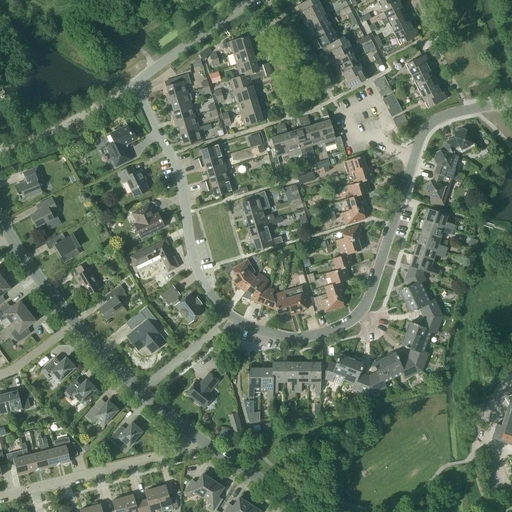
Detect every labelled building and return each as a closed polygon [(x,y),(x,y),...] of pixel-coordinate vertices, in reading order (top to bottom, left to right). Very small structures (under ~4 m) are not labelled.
[(304,15),(321,7),(317,0),(306,0),(296,5),(300,13),(302,12),(304,15)] [(379,0),(377,1),(383,12),(400,3),(397,0),(379,0)] [(383,12),(386,18),(382,20),(384,25),(388,23),(407,13),(404,6),(402,7),(400,3),(383,12)] [(304,20),(307,27),(327,18),(327,17),(331,15),(328,11),(324,13),(321,7),(304,15),(306,19),(304,20)] [(361,23),(371,18),(368,13),(359,18),(361,23)] [(411,20),(407,13),(388,23),(394,34),(411,25),(409,21),(411,20)] [(327,18),(307,27),(311,34),(313,33),(315,37),(332,28),(327,18)] [(368,26),(371,32),(377,29),(374,23),(368,26)] [(413,29),(411,25),(394,34),(399,45),(419,35),(415,28),(413,29)] [(318,49),(325,46),(325,45),(338,39),(337,39),(332,28),(315,37),(317,41),(315,42),(318,49)] [(331,51),(333,55),(350,47),(345,35),(337,39),(338,39),(325,45),(325,46),(329,53),(331,51)] [(230,46),(233,54),(254,47),(252,42),(250,43),(248,36),(224,43),(225,48),(230,46)] [(211,51),(208,47),(198,54),(203,60),(211,51)] [(254,47),(233,54),(236,65),(255,59),(253,52),(255,52),(254,47)] [(350,47),(333,55),(335,59),(333,60),(336,67),(356,57),(350,47)] [(411,75),(428,67),(426,63),(428,62),(424,55),(405,64),(411,75)] [(342,73),(344,77),(361,68),(356,57),(336,67),(340,74),(342,73)] [(236,65),(240,76),(240,77),(255,72),(257,78),(271,74),(268,63),(257,67),(255,59),(236,65)] [(411,75),(416,86),(436,76),(432,69),(430,71),(428,67),(411,75)] [(361,68),(344,77),(346,81),(344,82),(347,89),(367,79),(361,68)] [(230,87),(231,92),(252,86),(250,80),(257,78),(255,72),(240,77),(240,76),(230,79),(232,87),(230,87)] [(188,93),(185,85),(191,84),(188,74),(175,78),(176,83),(165,87),(168,94),(165,95),(167,99),(188,93)] [(379,88),(388,84),(384,76),(373,81),(376,87),(378,86),(379,88)] [(422,97),(439,89),(437,85),(439,84),(436,76),(416,86),(422,97)] [(392,91),(388,84),(379,88),(380,90),(378,91),(381,97),(392,91)] [(231,92),(229,93),(230,98),(235,97),(237,103),(258,96),(256,92),(254,92),(252,86),(231,92)] [(441,92),(439,89),(422,97),(427,108),(447,98),(443,91),(441,92)] [(170,103),(173,110),(191,104),(188,93),(167,99),(168,104),(170,103)] [(388,106),(397,102),(393,94),(382,99),(385,105),(387,104),(388,106)] [(259,101),(258,96),(237,103),(240,114),(259,109),(257,102),(259,101)] [(402,111),(397,102),(388,106),(389,109),(387,110),(391,117),(402,111)] [(195,116),(191,104),(173,110),(175,117),(172,118),(174,122),(195,116)] [(261,116),(259,109),(240,114),(244,126),(265,120),(264,115),(261,116)] [(324,121),(317,123),(323,142),(325,147),(336,143),(336,146),(342,144),(340,136),(335,138),(329,120),(326,110),(321,111),(324,121)] [(396,127),(407,121),(403,114),(393,119),(396,127)] [(178,126),(180,133),(198,127),(195,116),(174,122),(175,127),(178,126)] [(307,116),(303,117),(311,146),(323,142),(317,123),(310,126),(307,116)] [(311,146),(303,117),(298,119),(301,128),(294,130),(300,149),(302,154),(313,150),(311,146)] [(288,153),(300,149),(294,130),(287,133),(284,123),(280,124),(288,153)] [(276,156),(288,153),(280,124),(275,126),(278,135),(271,138),(276,156)] [(113,141),(105,145),(116,167),(131,159),(124,145),(137,139),(134,132),(131,133),(127,125),(109,134),(113,141)] [(198,127),(180,133),(182,140),(179,141),(181,146),(202,139),(200,133),(211,130),(210,125),(198,128),(198,127)] [(454,137),(446,141),(453,155),(459,157),(459,156),(479,146),(480,143),(475,133),(472,132),(468,134),(466,130),(462,128),(455,132),(454,136),(454,137)] [(251,136),(254,145),(264,142),(262,133),(251,136)] [(452,179),(459,157),(453,155),(446,141),(442,151),(440,150),(435,152),(433,159),(436,163),(436,164),(434,173),(452,179)] [(194,165),(222,156),(218,144),(200,150),(202,157),(192,160),(194,165)] [(226,168),(222,156),(194,165),(195,169),(205,166),(207,173),(226,168)] [(366,167),(363,156),(343,161),(347,174),(354,172),(354,171),(366,167)] [(307,172),(305,165),(299,167),(300,170),(298,171),(300,174),(307,172)] [(134,197),(148,190),(143,178),(144,177),(140,169),(134,172),(131,166),(118,172),(123,183),(126,181),(134,197)] [(371,166),(366,167),(354,171),(354,172),(356,179),(353,180),(354,184),(367,180),(374,178),(371,166)] [(229,179),(226,168),(207,173),(209,181),(199,184),(201,188),(229,179)] [(37,182),(41,180),(37,169),(22,175),(24,180),(23,184),(14,188),(20,201),(41,193),(37,182)] [(312,171),(297,176),(299,184),(315,179),(312,171)] [(443,205),(452,179),(434,173),(431,182),(430,181),(425,184),(423,190),(426,195),(430,196),(429,200),(430,203),(440,206),(443,205)] [(233,191),(229,179),(201,188),(202,192),(212,189),(214,197),(233,191)] [(351,190),(353,197),(362,194),(370,192),(367,180),(354,184),(341,187),(343,192),(351,190)] [(289,186),(292,194),(298,192),(295,184),(289,186)] [(246,187),(233,191),(234,196),(248,192),(246,187)] [(263,209),(269,208),(264,192),(255,195),(256,199),(241,203),(243,210),(241,211),(242,216),(263,209)] [(353,197),(345,199),(347,207),(345,207),(346,211),(346,212),(361,207),(366,206),(362,194),(353,197)] [(36,228),(39,227),(40,227),(45,225),(45,224),(53,220),(49,212),(56,209),(51,199),(39,205),(42,211),(30,217),(36,228)] [(159,222),(161,221),(157,213),(153,215),(148,205),(132,213),(137,223),(134,224),(141,238),(161,228),(159,222)] [(365,219),(361,207),(346,212),(346,211),(342,213),(346,225),(365,219)] [(246,220),(248,227),(274,219),(272,214),(265,216),(263,209),(242,216),(244,220),(246,220)] [(424,220),(453,230),(454,225),(445,222),(447,215),(428,209),(427,213),(425,212),(423,218),(425,219),(424,220)] [(330,221),(336,219),(333,211),(327,213),(330,221)] [(323,223),(329,221),(327,213),(321,215),(323,223)] [(248,234),(250,239),(271,232),(268,226),(282,222),(280,217),(274,219),(248,227),(250,234),(248,234)] [(421,229),(421,232),(440,238),(442,231),(451,234),(453,230),(424,220),(423,223),(422,223),(420,229),(421,229)] [(357,238),(362,237),(358,225),(341,230),(343,238),(335,240),(337,245),(338,245),(338,244),(357,238)] [(79,246),(72,234),(65,238),(61,232),(55,236),(58,242),(54,245),(58,252),(57,252),(64,263),(72,258),(78,254),(74,249),(79,246)] [(273,239),(271,232),(250,239),(251,244),(253,243),(256,250),(280,242),(279,237),(273,239)] [(437,245),(440,238),(421,232),(420,235),(418,234),(416,240),(418,241),(417,243),(445,252),(447,248),(437,245)] [(361,250),(357,238),(338,244),(338,245),(341,256),(349,253),(349,254),(361,250)] [(168,272),(179,266),(176,260),(173,261),(163,240),(129,257),(134,267),(159,255),(168,272)] [(413,252),(414,252),(413,254),(432,261),(434,254),(444,257),(445,252),(417,243),(416,246),(415,246),(413,252)] [(294,250),(293,244),(281,248),(283,258),(290,256),(288,251),(294,250)] [(332,267),(333,271),(345,267),(345,268),(353,265),(349,254),(349,253),(341,256),(332,258),(334,266),(332,267)] [(413,254),(412,258),(411,257),(409,264),(410,264),(409,266),(422,270),(438,275),(440,270),(430,267),(432,261),(413,254)] [(304,267),(310,265),(308,258),(302,260),(304,267)] [(236,286),(245,292),(247,290),(246,290),(255,277),(251,274),(255,272),(247,260),(232,269),(237,278),(233,280),(236,286)] [(83,288),(88,295),(102,286),(86,262),(75,269),(79,274),(74,277),(82,289),(83,288)] [(399,290),(404,301),(424,292),(420,283),(425,280),(422,274),(421,274),(422,270),(409,266),(406,276),(409,283),(408,284),(408,286),(399,290)] [(333,271),(325,273),(327,278),(329,277),(332,284),(341,281),(349,279),(345,268),(345,267),(333,271)] [(258,273),(255,277),(246,290),(247,290),(245,292),(242,296),(249,299),(250,297),(255,301),(255,302),(263,305),(270,288),(264,286),(268,281),(258,273)] [(1,278),(0,279),(0,303),(5,300),(0,295),(9,288),(1,278)] [(313,298),(315,302),(321,300),(325,299),(340,294),(345,293),(341,281),(332,284),(324,286),(326,294),(313,298)] [(119,301),(126,296),(123,292),(124,291),(120,285),(109,293),(113,298),(98,308),(106,319),(123,307),(119,301)] [(160,295),(168,305),(180,295),(172,285),(160,295)] [(301,286),(284,291),(286,298),(289,311),(290,316),(303,312),(302,310),(308,308),(301,286)] [(274,290),(270,288),(263,305),(276,310),(277,315),(289,311),(286,298),(284,291),(274,294),(273,292),(274,290)] [(422,311),(422,317),(442,316),(434,299),(429,301),(424,292),(404,301),(409,312),(419,308),(420,310),(421,309),(422,311)] [(203,312),(190,294),(176,304),(190,322),(203,312)] [(321,300),(315,302),(316,306),(322,304),(324,312),(344,306),(340,294),(325,299),(321,300)] [(7,317),(12,323),(27,311),(19,301),(11,308),(6,302),(0,307),(0,319),(1,321),(7,317)] [(152,352),(164,343),(157,333),(158,333),(151,325),(157,320),(146,307),(140,312),(148,321),(128,337),(137,349),(142,345),(146,345),(152,352)] [(34,320),(27,311),(12,323),(16,329),(10,333),(17,342),(30,333),(26,327),(34,320)] [(410,322),(405,333),(426,341),(430,332),(435,334),(442,316),(422,317),(422,323),(422,324),(420,324),(419,326),(410,322)] [(411,353),(407,357),(421,370),(428,353),(423,351),(426,341),(405,333),(401,345),(411,349),(410,351),(411,351),(411,353)] [(15,345),(11,340),(6,344),(9,349),(15,345)] [(394,352),(383,357),(393,377),(402,373),(404,378),(421,370),(407,357),(403,361),(401,362),(401,361),(399,362),(394,352)] [(334,376),(343,379),(351,358),(339,354),(336,364),(334,363),(333,365),(327,362),(319,362),(319,377),(320,377),(325,377),(325,378),(332,381),(334,376)] [(57,355),(41,370),(49,378),(54,374),(60,381),(75,367),(65,357),(62,361),(57,355)] [(373,375),(368,375),(368,395),(386,387),(383,382),(393,377),(383,357),(372,363),(376,372),(375,373),(375,374),(373,375)] [(351,358),(343,379),(353,383),(351,388),(368,395),(368,375),(362,376),(360,375),(361,373),(359,373),(362,363),(351,358)] [(284,382),(284,362),(272,362),(272,368),(272,392),(277,392),(277,382),(284,382)] [(296,362),(284,362),(284,382),(291,382),(291,392),(296,392),(296,362)] [(307,382),(307,362),(296,362),(296,392),(301,392),(301,382),(307,382)] [(319,362),(307,362),(307,382),(315,382),(315,392),(320,392),(320,377),(319,377),(319,362)] [(260,388),(260,368),(248,368),(248,388),(248,398),(253,398),(253,388),(260,388)] [(272,398),(272,392),(272,368),(260,368),(260,388),(267,388),(267,398),(272,398)] [(209,392),(218,380),(208,372),(199,384),(196,381),(186,394),(204,408),(214,396),(209,392)] [(78,379),(63,393),(71,401),(75,397),(81,403),(82,403),(87,397),(96,389),(86,379),(82,383),(78,379)] [(17,391),(6,393),(11,411),(22,409),(22,410),(29,409),(30,406),(28,398),(34,397),(27,389),(23,390),(23,387),(16,388),(17,391)] [(511,445),(511,391),(501,425),(496,423),(491,438),(511,445)] [(0,413),(11,411),(6,393),(0,394),(0,413)] [(87,397),(82,403),(85,406),(91,401),(87,397)] [(97,418),(104,424),(118,410),(108,401),(100,409),(96,404),(85,415),(93,423),(97,418)] [(288,417),(280,419),(281,425),(289,424),(288,417)] [(129,446),(142,431),(131,422),(124,431),(120,427),(110,438),(118,445),(122,441),(129,446)] [(262,424),(262,432),(271,431),(270,422),(262,424)] [(232,426),(233,432),(242,430),(240,424),(232,426)] [(49,467),(59,464),(55,448),(49,450),(46,437),(41,438),(42,440),(49,467)] [(59,464),(70,461),(69,456),(77,454),(74,442),(70,444),(68,437),(54,441),(56,448),(55,448),(59,464)] [(38,441),(39,446),(40,452),(34,453),(38,469),(49,467),(42,440),(38,441)] [(91,447),(86,443),(82,448),(86,451),(91,447)] [(28,472),(38,469),(34,453),(28,455),(27,449),(22,450),(28,472)] [(22,450),(16,452),(6,454),(8,462),(14,461),(17,475),(28,472),(22,450)] [(197,494),(202,497),(212,481),(211,480),(210,477),(206,475),(203,475),(202,474),(197,483),(192,480),(183,492),(189,496),(188,497),(196,495),(197,494)] [(222,487),(221,486),(220,484),(216,481),(213,482),(212,481),(202,497),(212,503),(208,508),(214,511),(222,499),(217,496),(222,487)] [(165,485),(155,488),(160,508),(171,505),(172,509),(178,507),(175,495),(169,497),(165,485)] [(147,499),(141,501),(144,511),(150,511),(160,508),(155,488),(144,491),(147,499)] [(133,494),(122,497),(126,511),(144,511),(141,501),(135,503),(133,494)] [(126,511),(122,497),(112,500),(114,511),(126,511)] [(243,511),(249,504),(248,504),(247,501),(243,498),(240,499),(239,498),(233,506),(228,503),(222,511),(243,511)] [(102,511),(100,504),(99,504),(97,502),(92,503),(91,506),(90,507),(91,511),(102,511)]
